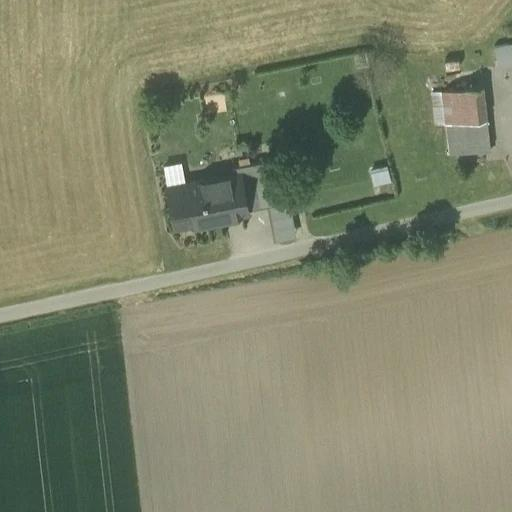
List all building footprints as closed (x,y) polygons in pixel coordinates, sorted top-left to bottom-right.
[(511,40),(493,44),(496,65),(511,62),(511,40)] [(481,86),(443,90),(447,122),(450,154),(490,150),(487,118),(484,118),(481,86)] [(443,90),(431,91),(435,124),(447,122),(443,90)] [(400,126),(384,129),(393,164),(409,160),(400,126)] [(260,160),(231,166),(234,181),(238,201),(240,209),(269,204),(260,160)] [(216,176),(167,186),(175,225),(224,216),(222,205),(218,184),(216,176)] [(234,181),(218,184),(222,205),(238,201),(234,181)]
